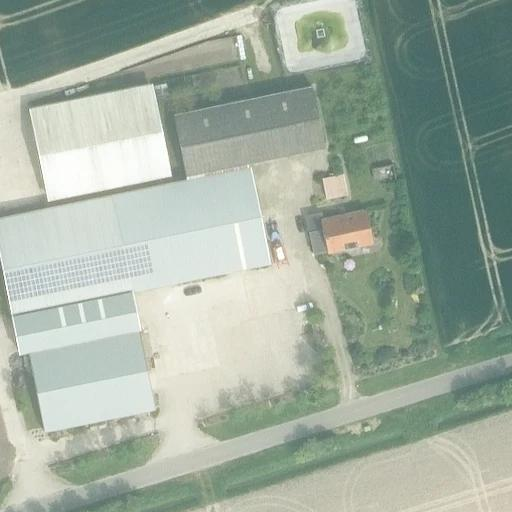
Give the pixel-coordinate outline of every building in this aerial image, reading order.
[(329,0),(274,11),(286,74),(364,59),(352,0),(329,0)] [(24,104),(44,201),(167,176),(147,79),(24,104)] [(184,175),(323,147),(311,86),(172,114),(184,175)] [(130,291),(266,263),(246,167),(0,217),(0,266),(10,316),(130,291)] [(311,253),(324,251),(325,252),(370,243),(364,209),(321,218),(320,212),(304,215),(311,253)] [(130,291),(10,316),(18,353),(18,354),(26,352),(138,329),(130,291)] [(138,329),(26,352),(43,432),(154,409),(138,329)]
